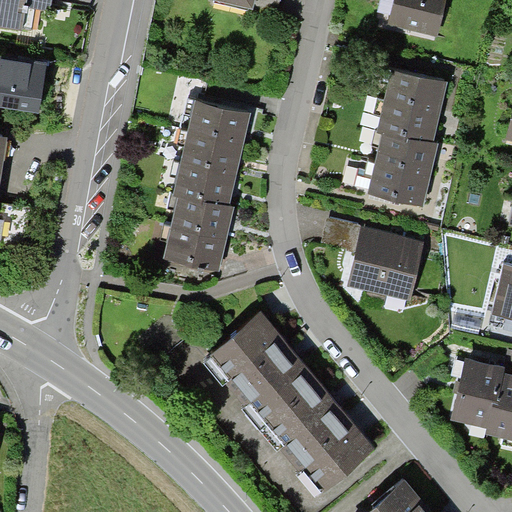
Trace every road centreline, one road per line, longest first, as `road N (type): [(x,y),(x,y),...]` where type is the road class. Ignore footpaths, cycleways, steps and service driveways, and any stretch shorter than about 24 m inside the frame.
road 1 (residential): [(485,511),(312,309),(294,263),(281,191),(323,0)]
road 2 (residential): [(44,355),(73,258),(123,0)]
road 3 (secondary): [(44,355),(134,419),(227,511)]
road 4 (residential): [(29,511),(44,355)]
